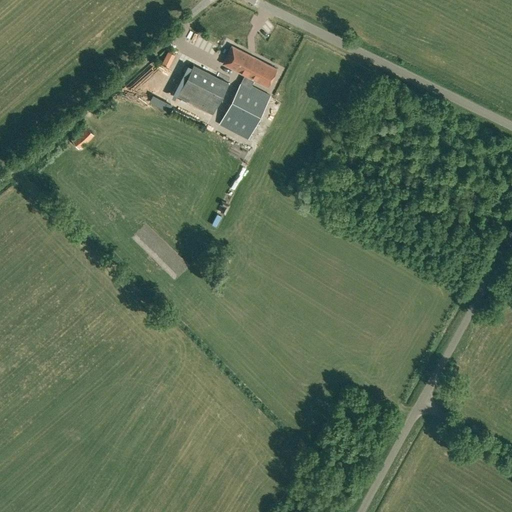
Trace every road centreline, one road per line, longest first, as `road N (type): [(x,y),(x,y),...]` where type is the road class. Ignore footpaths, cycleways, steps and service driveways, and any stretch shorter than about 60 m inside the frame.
road 1 (unclassified): [(362,511),(511,238)]
road 2 (unclassified): [(511,126),(250,0)]
road 3 (unclassified): [(208,0),(0,178)]
